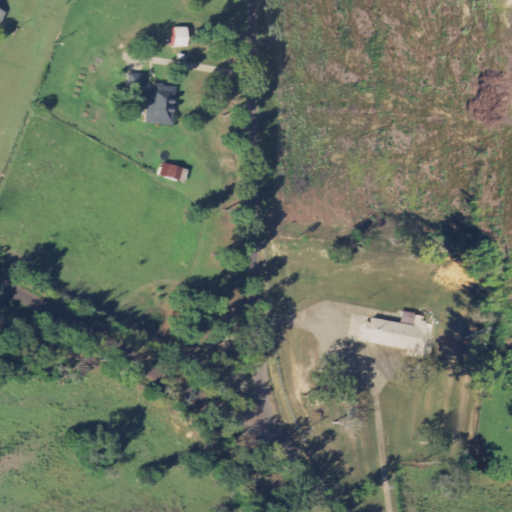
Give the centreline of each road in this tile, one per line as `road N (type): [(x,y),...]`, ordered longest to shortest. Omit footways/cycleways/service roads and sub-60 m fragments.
road 1 (residential): [(287,452),(239,340),(234,0)]
road 2 (residential): [(338,511),(287,452),(0,279)]
